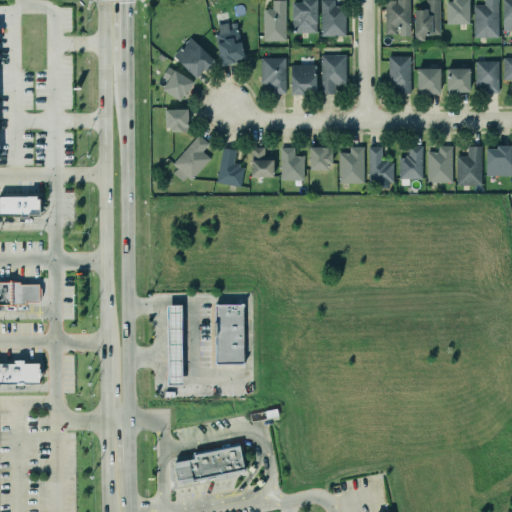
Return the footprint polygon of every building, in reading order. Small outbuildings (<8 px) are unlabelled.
[(272,8),(272,0),(285,0),(285,39),(263,39),(263,8),(272,8)] [(316,0),(316,31),(291,32),(291,0),(316,0)] [(320,0),(320,35),(345,35),(344,4),(334,4),(334,0),(320,0)] [(409,0),(409,26),(395,26),(395,32),(384,32),(384,0),(394,0),(394,3),(396,3),(396,0),(409,0)] [(425,0),(425,7),(414,7),(414,40),(423,40),(423,33),(439,33),(439,0),(425,0)] [(468,0),(469,23),(446,23),(446,0),(468,0)] [(498,0),(498,36),(473,37),(473,4),(484,4),(484,0),(498,0)] [(511,0),(502,0),(502,29),(511,29),(511,0)] [(236,21),(243,55),(233,57),(234,61),(221,63),(214,31),(218,31),(217,23),(227,21),(227,23),(236,21)] [(190,36),(215,60),(205,70),(202,67),(195,76),(172,54),(190,36)] [(345,53),(345,82),(334,82),(334,93),(321,93),(320,54),(345,53)] [(388,54),(410,54),(410,93),(397,93),(397,86),(392,86),(392,83),(388,83),(388,54)] [(285,56),(285,92),(270,92),(270,87),(265,87),(265,82),(260,82),(260,56),(285,56)] [(511,78),(511,56),(503,56),(503,78),(511,78)] [(484,84),(484,92),(498,92),(498,60),(475,60),(475,84),(484,84)] [(315,63),(315,89),(304,89),(304,93),(290,93),(290,63),(315,63)] [(167,65),(193,80),(184,94),(182,93),(179,98),(161,88),(166,78),(161,76),(167,65)] [(416,66),(439,66),(440,91),(426,92),(426,89),(416,89),(416,66)] [(446,67),(446,87),(456,87),(456,90),(469,90),(469,66),(446,67)] [(170,125),(163,125),(163,107),(186,107),(187,130),(170,130),(170,125)] [(171,163),(197,133),(207,142),(201,150),(209,157),(190,179),(186,175),(181,180),(172,172),(176,167),(171,163)] [(497,147),(497,144),(510,144),(510,174),(485,174),(485,147),(497,147)] [(309,145),(309,169),(327,168),(327,162),(331,162),(331,145),(309,145)] [(362,145),(363,182),(338,182),(338,151),(349,151),(349,146),(362,145)] [(367,145),(367,182),(392,182),(392,162),(387,162),(387,159),(381,159),(381,145),(367,145)] [(421,145),(421,178),(398,178),(398,156),(405,156),(405,154),(408,154),(408,145),(421,145)] [(451,145),(451,181),(427,181),(426,150),(437,150),(437,145),(451,145)] [(456,155),(467,155),(467,145),(480,145),(481,184),(456,184),(456,155)] [(263,146),(264,158),(272,158),(273,176),(251,176),(250,146),(263,146)] [(280,146),(280,179),(303,179),(303,154),(293,154),(293,146),(280,146)] [(222,147),(215,182),(240,186),(243,167),(238,166),(239,164),(232,162),(235,149),(222,147)] [(0,195),(0,215),(38,215),(38,196),(0,195)] [(0,302),(21,302),(21,300),(35,300),(35,282),(15,282),(15,280),(0,280),(0,302)] [(181,385),(167,385),(166,305),(181,305),(181,385)] [(215,305),(215,365),(243,365),(243,305),(215,305)] [(0,362),(0,383),(38,383),(37,362),(0,362)] [(172,461),(177,484),(243,470),(237,444),(192,454),(192,457),(172,461)]
